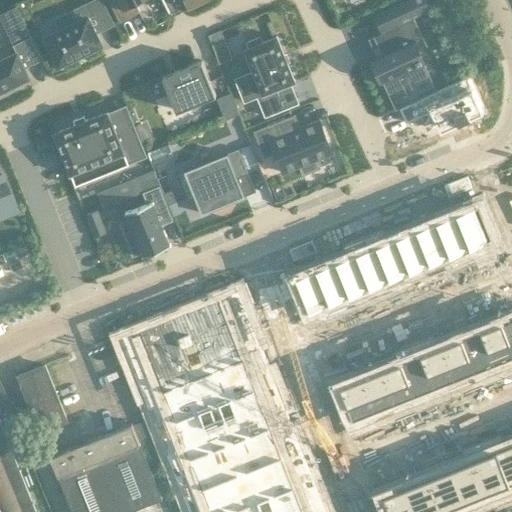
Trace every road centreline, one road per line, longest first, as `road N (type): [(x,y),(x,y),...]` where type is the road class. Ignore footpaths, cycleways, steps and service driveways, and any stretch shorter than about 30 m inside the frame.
road 1 (unclassified): [(86,313),(390,186)]
road 2 (unknown): [(438,511),(318,216)]
road 3 (residential): [(254,0),(6,115)]
road 4 (residential): [(6,115),(86,313)]
road 5 (residential): [(390,186),(304,0)]
road 6 (unknown): [(86,313),(102,398),(49,429)]
road 7 (unclassified): [(390,186),(511,130)]
